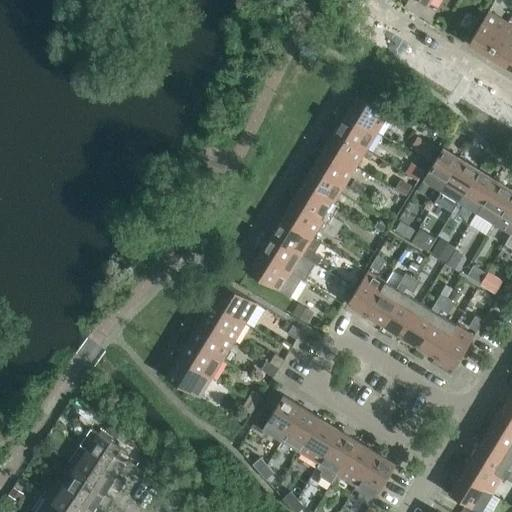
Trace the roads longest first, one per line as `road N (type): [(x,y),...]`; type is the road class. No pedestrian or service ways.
road 1 (residential): [(467,417),(337,340),(309,387),(439,464)]
road 2 (residential): [(511,91),(362,0)]
